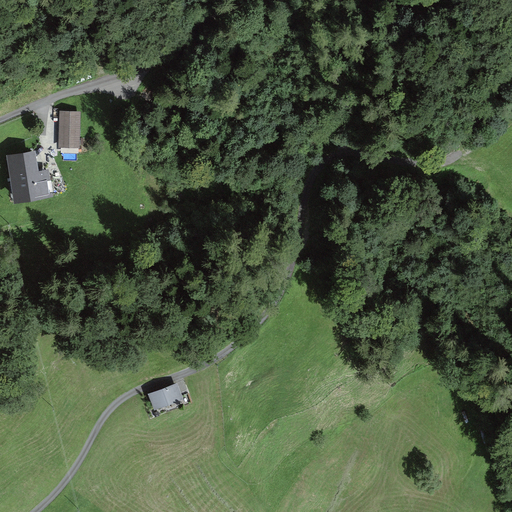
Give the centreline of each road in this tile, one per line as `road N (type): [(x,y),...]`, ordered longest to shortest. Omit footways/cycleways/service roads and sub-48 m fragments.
road 1 (track): [(511,65),(466,132),(429,159),(346,151),(318,167),(282,286),(262,317),(207,362),(111,407),(66,479),(30,511)]
road 2 (track): [(0,119),(154,61),(239,0)]
